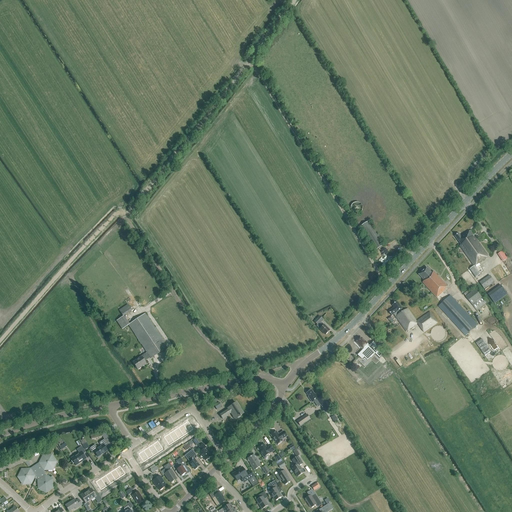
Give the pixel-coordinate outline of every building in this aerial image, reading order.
[(356,214),(358,214),(359,214),(360,213),(361,213),(362,212),(362,211),(362,210),(363,208),(363,207),(362,206),(362,205),(361,204),(360,203),(359,202),(358,202),(357,202),(356,202),(354,202),(353,203),(352,204),(352,205),(351,206),(351,207),(351,208),(351,209),(351,210),(352,212),(353,213),(354,214),(355,214),(356,214)] [(370,221),(360,227),(375,251),(384,245),(370,221)] [(460,246),(474,266),(475,266),(488,257),(474,238),(473,236),(473,235),(470,231),(462,237),(460,234),(455,237),(462,245),(460,246)] [(501,261),(506,259),(502,250),(497,253),(501,261)] [(427,268),(419,275),(424,281),(422,283),(436,298),(445,290),(448,287),(433,271),(432,273),(427,268)] [(477,269),(472,272),(476,278),(481,274),(477,269)] [(479,283),(484,290),(494,283),(489,276),(479,283)] [(488,295),(495,304),(507,294),(501,286),(488,295)] [(467,291),(464,294),(477,311),(486,304),(475,290),(470,294),(467,291)] [(450,296),(438,307),(465,336),(477,325),(450,296)] [(394,314),(406,332),(418,324),(424,333),(437,324),(430,313),(417,321),(408,309),(404,311),(398,302),(393,306),(394,307),(389,311),(392,316),(394,314)] [(131,311),(127,305),(119,310),(123,317),(116,321),(122,330),(128,325),(147,353),(132,363),(137,371),(146,365),(144,362),(150,358),(151,359),(168,347),(145,314),(129,324),(124,316),(131,311)] [(316,326),(325,335),(329,330),(324,325),(323,325),(320,322),(323,320),(319,316),(314,322),(317,325),(316,326)] [(488,333),(485,335),(491,344),(494,342),(488,333)] [(357,342),(357,343),(361,347),(361,348),(362,349),(363,348),(364,349),(357,355),(361,359),(364,356),(368,360),(371,356),(371,357),(375,354),(376,354),(380,358),(383,356),(374,342),(373,342),(374,343),(370,346),(367,343),(367,344),(361,338),(361,339),(360,340),(359,340),(358,340),(357,341),(357,342)] [(321,405),(325,402),(321,397),(318,399),(315,395),(314,395),(311,390),(306,394),(309,397),(308,398),(312,403),(313,402),(316,405),(318,404),(320,406),(321,405)] [(243,414),(236,404),(228,410),(220,415),(223,419),(227,416),(232,412),(236,419),(240,417),(241,417),(241,416),(243,414)] [(310,419),(307,414),(297,421),(300,426),(310,419)] [(189,433),(194,430),(188,422),(183,425),(189,433)] [(184,436),(189,433),(183,425),(179,428),(184,436)] [(179,439),(184,436),(179,428),(174,431),(179,439)] [(179,439),(174,431),(169,435),(175,443),(179,439)] [(275,441),(277,445),(282,441),(282,440),(287,436),(283,431),(279,434),(280,435),(279,435),(276,432),(271,435),(273,439),(272,440),(274,442),(275,441)] [(164,438),(170,446),(175,443),(169,435),(164,438)] [(198,437),(193,441),(196,445),(201,442),(198,437)] [(86,443),(83,439),(81,441),(83,445),(82,445),(85,450),(89,447),(86,443)] [(90,450),(93,454),(95,452),(98,457),(101,455),(103,454),(107,451),(105,447),(108,445),(107,444),(109,443),(107,439),(105,440),(104,439),(99,443),(101,446),(100,446),(97,448),(95,446),(90,449),(90,448),(89,449),(90,450)] [(163,450),(158,442),(153,445),(159,453),(163,450)] [(205,461),(211,457),(205,449),(206,448),(203,444),(199,447),(202,451),(199,453),(201,455),(201,457),(203,458),(205,461)] [(270,453),(274,450),(271,445),(266,448),(264,444),(258,448),(264,457),(270,453)] [(154,456),(159,453),(153,445),(148,448),(154,456)] [(71,459),(76,466),(79,464),(80,464),(81,463),(81,462),(85,459),(82,454),(86,452),(82,446),(77,450),(79,454),(71,459)] [(148,448),(144,451),(149,459),(154,456),(148,448)] [(197,468),(199,466),(195,460),(194,460),(193,458),(196,455),(192,450),(185,456),(190,463),(190,464),(195,470),(195,469),(196,469),(197,468)] [(139,455),(144,463),(149,459),(144,451),(139,455)] [(35,466),(39,473),(45,472),(44,470),(45,469),(46,470),(50,470),(51,468),(53,468),(56,462),(51,455),(43,456),(40,462),(41,462),(35,466)] [(251,465),(254,470),(261,466),(256,458),(255,459),(253,455),(248,459),(251,464),(251,465)] [(297,477),(304,473),(300,466),(303,464),(298,456),(292,460),(296,466),(292,469),(297,477)] [(177,470),(181,476),(186,473),(187,474),(190,472),(186,465),(185,465),(181,458),(176,462),(180,468),(177,470)] [(173,467),(170,463),(164,467),(165,469),(162,471),(164,474),(165,474),(168,480),(169,480),(171,483),(177,479),(173,474),(174,474),(171,470),(170,469),(173,467)] [(32,482),(33,480),(34,478),(36,479),(39,473),(35,466),(28,471),(28,470),(22,470),(18,477),(20,480),(23,485),(29,484),(30,482),(32,482)] [(120,467),(115,470),(121,478),(126,475),(120,467)] [(233,474),(237,481),(241,479),(242,481),(243,481),(245,482),(246,481),(248,480),(251,484),(257,481),(254,476),(253,476),(250,471),(250,472),(246,474),(242,467),(239,469),(239,470),(238,471),(237,471),(233,474)] [(116,481),(121,478),(115,470),(111,473),(116,481)] [(287,476),(288,476),(284,470),(276,476),(279,481),(282,480),(285,485),(290,481),(287,476)] [(45,472),(39,473),(36,479),(38,480),(39,482),(38,483),(39,487),(40,488),(41,490),(46,493),(53,488),(52,480),(47,477),(46,477),(45,476),(45,472)] [(111,473),(106,476),(111,485),(116,481),(111,473)] [(106,488),(111,485),(106,476),(101,480),(106,488)] [(151,481),(152,481),(153,481),(155,484),(160,490),(166,486),(160,476),(154,480),(153,478),(150,479),(151,481)] [(102,491),(106,488),(101,480),(96,483),(102,491)] [(269,492),(275,501),(282,497),(276,488),(279,486),(276,480),(268,485),(271,491),(269,492)] [(320,487),(318,483),(312,487),(314,491),(319,488),(320,487)] [(86,492),(91,501),(95,498),(97,501),(99,503),(101,501),(101,502),(103,501),(97,493),(95,494),(91,489),(86,492)] [(311,495),(305,499),(311,508),(316,505),(318,507),(321,504),(315,494),(314,495),(312,490),(309,492),(311,495)] [(134,493),(135,494),(132,496),(138,505),(144,501),(138,492),(137,491),(134,493)] [(225,501),(222,496),(220,492),(217,494),(215,491),(213,492),(210,495),(212,499),(215,497),(219,505),(225,501)] [(91,501),(86,492),(81,496),(86,503),(84,505),(88,511),(90,509),(88,507),(90,505),(88,503),(91,501)] [(259,499),(256,501),(262,509),(268,505),(264,500),(267,498),(264,492),(257,496),(259,499)] [(65,506),(69,511),(79,506),(80,507),(82,505),(79,500),(76,502),(75,500),(65,506)] [(125,511),(132,511),(130,509),(133,507),(130,502),(124,507),(125,508),(124,509),(126,511),(125,511)]
